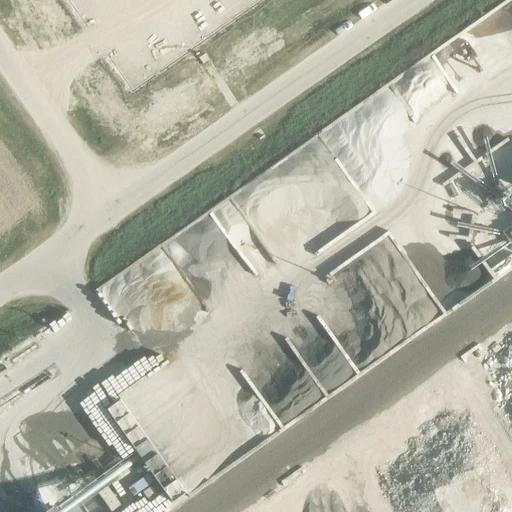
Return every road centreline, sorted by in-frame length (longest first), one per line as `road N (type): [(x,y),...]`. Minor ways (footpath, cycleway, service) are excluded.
road 1 (unknown): [(511,60),(457,95),(407,170),(387,219),(234,317),(154,345),(91,325)]
road 2 (unknown): [(203,511),(511,287)]
road 3 (unclassified): [(109,219),(417,0)]
road 4 (unclassified): [(109,219),(0,63)]
road 5 (unknown): [(91,325),(84,361),(0,463)]
road 6 (unclassified): [(0,294),(109,219)]
